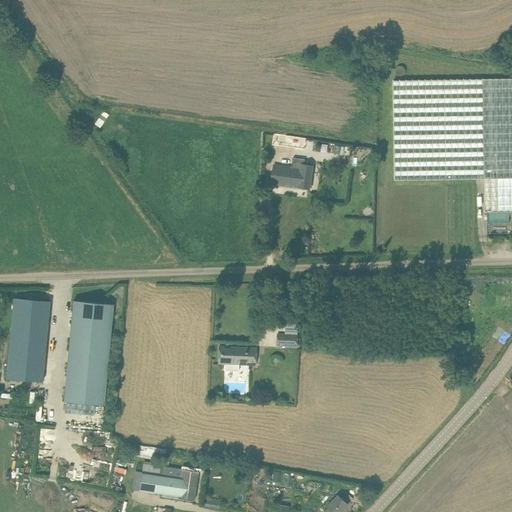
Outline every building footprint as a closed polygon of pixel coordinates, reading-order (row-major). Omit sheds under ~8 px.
[(511,76),(393,79),(395,178),(485,177),(485,210),(511,209),(511,76)] [(99,112),(93,123),(97,126),(104,115),(99,112)] [(273,144),(305,148),(306,138),(274,134),(273,144)] [(313,166),(304,164),(305,160),(293,158),(292,168),(274,165),(271,184),(309,189),(313,166)] [(488,223),(488,233),(510,233),(510,222),(488,223)] [(49,301),(13,298),(6,378),(42,381),(49,301)] [(113,305),(73,301),(64,401),(104,405),(113,305)] [(277,346),(298,346),(298,335),(278,334),(277,346)] [(219,346),(218,364),(225,364),(225,371),(239,371),(239,364),(255,365),(257,348),(231,347),(231,349),(224,349),(224,347),(219,346)] [(39,439),(53,441),(54,429),(40,428),(39,439)] [(139,491),(194,500),(198,472),(144,463),(139,491)] [(64,478),(66,465),(55,464),(53,477),(64,478)] [(274,471),(271,481),(278,483),(280,472),(274,471)] [(328,508),(324,511),(340,511),(347,505),(337,496),(327,507),(328,508)] [(203,505),(219,507),(220,499),(205,497),(203,505)] [(285,511),(287,505),(274,503),(272,511),(285,511)]
